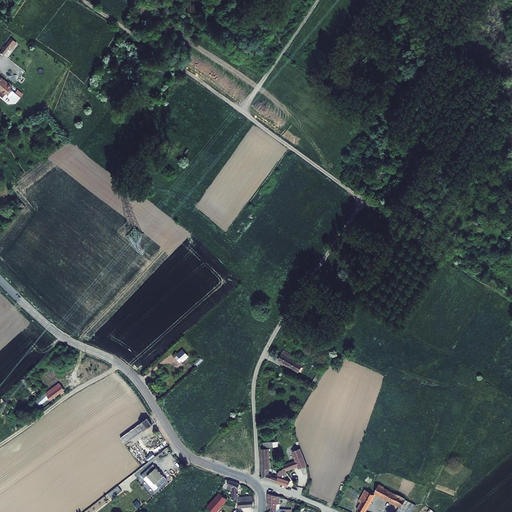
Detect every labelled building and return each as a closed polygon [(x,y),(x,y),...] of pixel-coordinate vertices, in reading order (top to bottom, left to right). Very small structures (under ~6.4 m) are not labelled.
[(10,38),(0,49),(0,50),(3,53),(9,45),(13,40),(10,38)] [(0,74),(1,74),(0,73),(0,90),(6,95),(14,85),(9,81),(8,82),(0,75),(0,74)] [(190,356),(184,350),(179,354),(185,361),(190,356)] [(303,361),(285,351),(280,359),(302,372),(303,370),(302,369),(303,366),(301,365),(303,361)] [(204,360),(201,357),(195,362),(198,365),(204,360)] [(65,390),(59,384),(46,394),(48,396),(46,397),(48,399),(49,398),(52,401),(65,390)] [(148,417),(127,432),(121,436),(125,442),(144,429),(153,423),(148,417)] [(134,444),(127,448),(140,468),(142,467),(146,464),(134,444)] [(295,457),(285,460),(288,468),(297,465),(304,463),(299,446),(293,448),(295,457)] [(152,452),(146,457),(149,460),(155,455),(152,452)] [(269,474),(269,466),(263,466),(264,478),(278,483),(279,477),(269,474)] [(157,468),(148,475),(155,483),(164,477),(157,468)] [(279,477),(278,483),(289,486),(291,481),(282,478),(285,473),(286,472),(289,476),(291,475),(287,468),(282,469),(283,472),(279,477)] [(240,483),(231,480),(231,481),(228,487),(232,489),(234,487),(235,500),(236,500),(236,498),(239,498),(239,497),(239,490),(242,483),(240,483)] [(367,511),(374,492),(365,488),(360,501),(362,502),(359,509),(360,510),(359,511),(395,511),(400,505),(402,506),(406,498),(380,482),(375,490),(378,492),(377,493),(378,494),(379,493),(391,500),(391,501),(394,503),(389,511),(367,511)] [(118,485),(111,491),(115,496),(122,490),(118,485)] [(218,511),(230,498),(222,492),(211,507),(217,511),(218,511)] [(281,496),(270,493),(269,506),(272,507),(271,511),(283,511),(284,511),(280,511),(279,511),(277,511),(277,507),(279,507),(281,507),(281,496)] [(254,495),(240,497),(240,504),(239,504),(239,506),(240,506),(241,507),(255,506),(255,498),(254,495)] [(411,511),(416,504),(406,498),(402,506),(400,505),(395,511),(411,511)]
